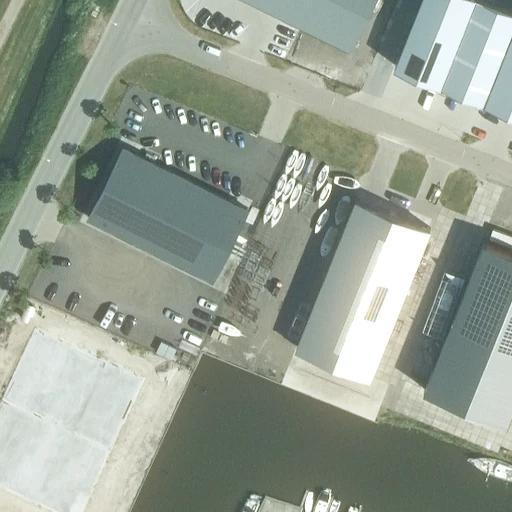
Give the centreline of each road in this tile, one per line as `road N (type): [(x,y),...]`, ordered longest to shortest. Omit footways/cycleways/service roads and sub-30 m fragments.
road 1 (unclassified): [(124,23),(511,177)]
road 2 (tertiary): [(0,275),(124,23)]
